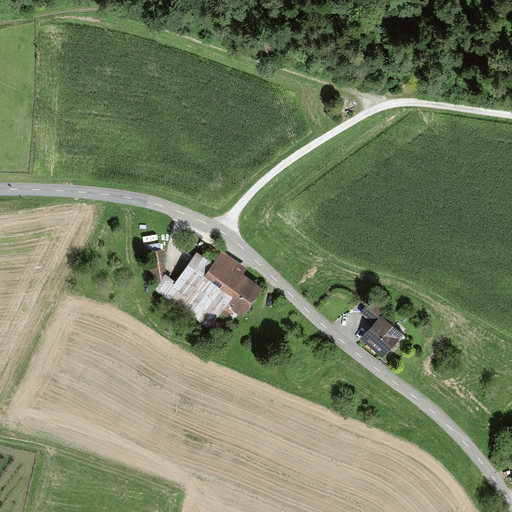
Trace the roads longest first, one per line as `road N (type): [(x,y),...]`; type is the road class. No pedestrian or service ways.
road 1 (tertiary): [(0,189),(115,195),(222,233),(327,331),(429,409),(511,506)]
road 2 (track): [(0,22),(75,9),(116,12),(409,102)]
road 3 (track): [(511,115),(432,102),(383,106),(271,173),(222,233)]
